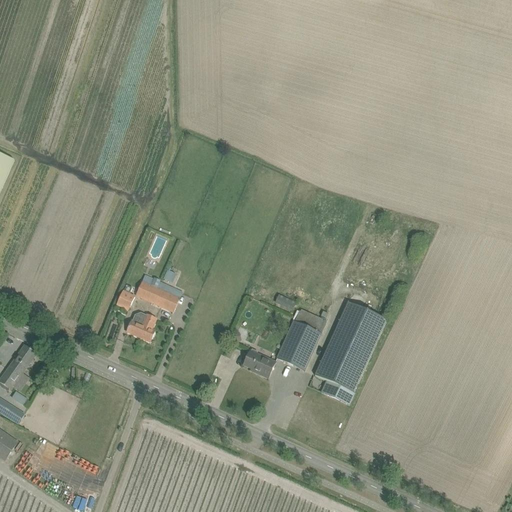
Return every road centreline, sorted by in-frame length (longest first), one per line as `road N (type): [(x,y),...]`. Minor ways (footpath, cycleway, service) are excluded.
road 1 (tertiary): [(421,511),(149,386)]
road 2 (tertiary): [(149,386),(0,319)]
road 3 (unclassified): [(103,511),(149,386)]
